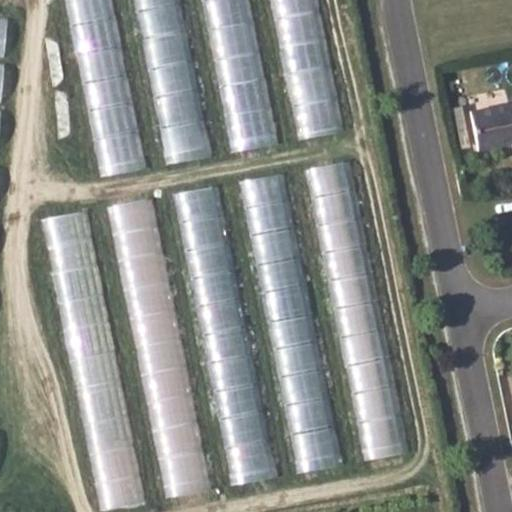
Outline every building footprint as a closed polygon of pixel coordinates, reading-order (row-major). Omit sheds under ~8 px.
[(206,0),(230,150),(274,143),(252,0),(206,0)] [(9,15),(0,13),(0,50),(5,51),(9,15)] [(285,45),(295,135),(341,130),(330,40),(285,45)] [(171,162),(213,152),(196,80),(176,85),(178,92),(156,97),(171,162)] [(511,104),(469,112),(477,151),(511,144),(511,104)] [(105,174),(146,164),(137,127),(125,130),(127,139),(110,143),(113,156),(102,159),(105,174)] [(310,164),(311,202),(331,201),(331,212),(355,211),(353,162),(310,164)] [(286,174),(244,177),(246,201),(288,198),(286,174)] [(222,186),(178,189),(179,210),(223,207),(222,186)] [(152,195),(113,204),(119,235),(158,226),(152,195)] [(90,209),(46,214),(52,265),(96,260),(90,209)]
